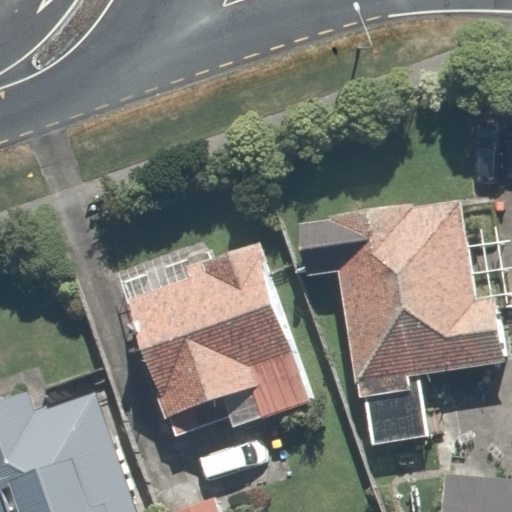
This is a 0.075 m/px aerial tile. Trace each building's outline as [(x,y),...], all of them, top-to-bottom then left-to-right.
[(480,192),(272,221),(282,291),(325,285),(339,385),(504,362),(480,192)] [(251,235),(112,285),(171,448),(309,398),(251,235)] [(137,511),(87,374),(0,405),(0,511),(137,511)] [(509,511),(511,499),(511,482),(432,469),(425,511),(509,511)] [(229,511),(221,488),(156,511),(229,511)]
